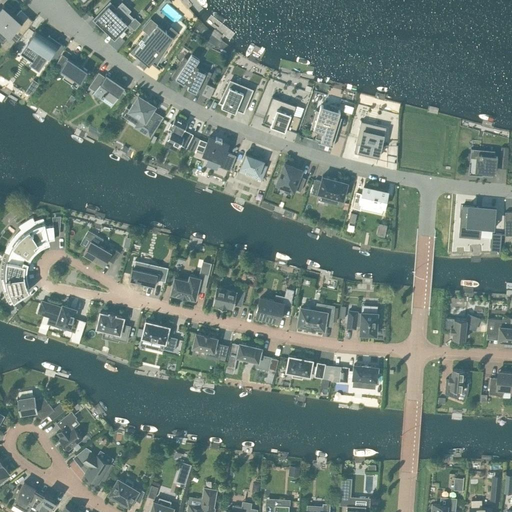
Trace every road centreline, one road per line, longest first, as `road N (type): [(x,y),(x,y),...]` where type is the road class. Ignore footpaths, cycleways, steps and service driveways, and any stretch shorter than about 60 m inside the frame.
road 1 (residential): [(43,0),(134,74),(199,111),(320,156),(429,181)]
road 2 (residential): [(128,298),(318,342),(416,351)]
road 3 (residential): [(416,351),(429,181)]
road 4 (residential): [(70,485),(30,428),(13,431),(9,447),(41,474)]
road 5 (residential): [(406,476),(416,351)]
road 6 (residential): [(128,298),(54,287),(41,271),(63,256)]
